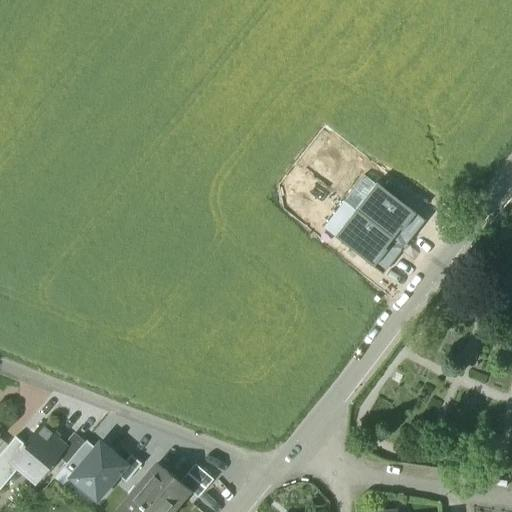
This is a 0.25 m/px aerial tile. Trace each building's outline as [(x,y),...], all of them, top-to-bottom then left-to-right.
[(376,183),(354,210),(403,248),(425,221),(376,183)] [(383,275),(403,248),(354,210),(333,237),(383,275)] [(50,433),(41,425),(42,424),(41,423),(23,445),(22,443),(17,449),(19,450),(9,461),(26,475),(30,470),(39,477),(62,449),(48,437),(52,432),(51,431),(50,433)] [(121,463),(99,445),(71,478),(96,499),(121,470),(121,463)] [(170,511),(188,491),(157,465),(118,511),(170,511)]
